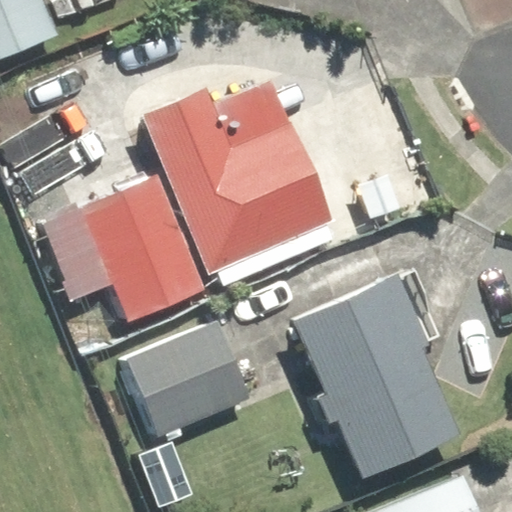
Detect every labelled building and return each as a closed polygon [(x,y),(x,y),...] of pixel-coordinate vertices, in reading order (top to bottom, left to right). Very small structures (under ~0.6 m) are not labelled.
[(40,0),(0,0),(0,57),(54,39),(40,0)] [(190,80),(137,104),(218,285),(329,235),(325,225),(337,219),(290,114),(220,145),(190,80)] [(149,157),(69,190),(124,321),(204,288),(149,157)] [(391,265),(290,311),(364,474),(465,429),(391,265)] [(166,431),(251,395),(260,415),(300,397),(278,345),(238,363),(218,317),(133,353),(166,431)] [(360,511),(479,511),(462,470),(361,511),(360,511)]
